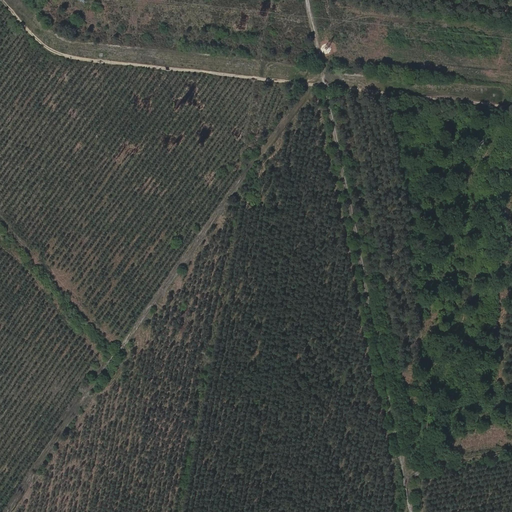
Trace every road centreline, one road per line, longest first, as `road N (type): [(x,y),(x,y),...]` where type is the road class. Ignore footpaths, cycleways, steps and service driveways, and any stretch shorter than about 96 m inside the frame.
road 1 (track): [(511,107),(71,57),(43,44),(1,0)]
road 2 (track): [(313,83),(9,511)]
road 3 (track): [(309,0),(412,511)]
